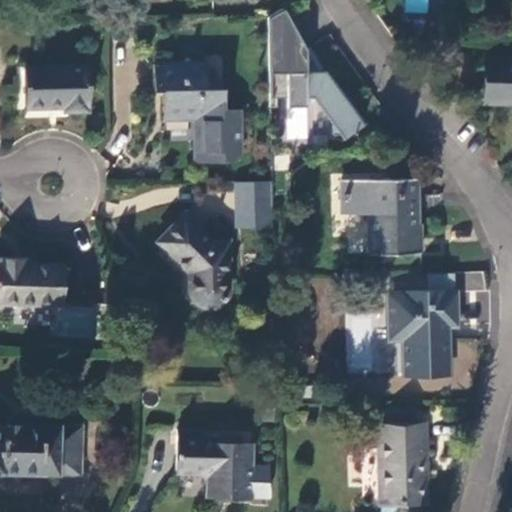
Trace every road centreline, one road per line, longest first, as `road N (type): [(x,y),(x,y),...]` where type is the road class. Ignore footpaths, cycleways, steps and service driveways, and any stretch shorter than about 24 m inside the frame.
road 1 (residential): [(511,259),(340,0)]
road 2 (residential): [(23,181),(29,203),(48,214),(63,213),(80,197),(80,175),(64,158),(42,158),(25,174)]
road 3 (residential): [(511,354),(473,511)]
